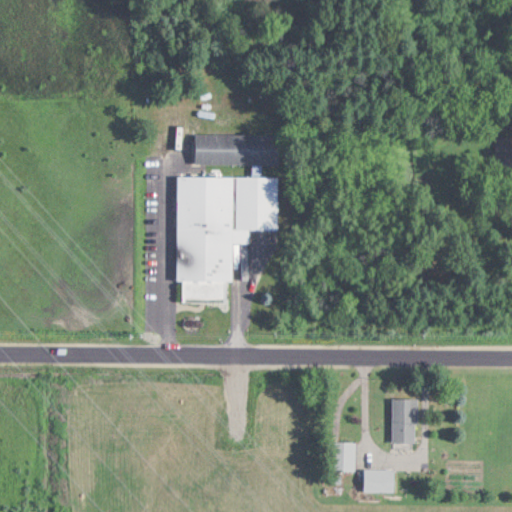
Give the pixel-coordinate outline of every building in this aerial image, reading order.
[(195,163),(279,163),(279,134),(195,134),(195,163)] [(511,136),(495,137),(495,166),(511,165),(511,136)] [(279,176),(177,175),(176,280),(182,280),(182,302),(227,302),(227,281),(233,281),(233,242),(249,243),(249,229),(278,230),(279,176)] [(416,398),(392,398),(392,442),(416,442),(416,398)] [(355,442),(333,442),(333,470),(355,470),(355,442)] [(364,469),(364,491),(394,491),(394,469),(364,469)]
